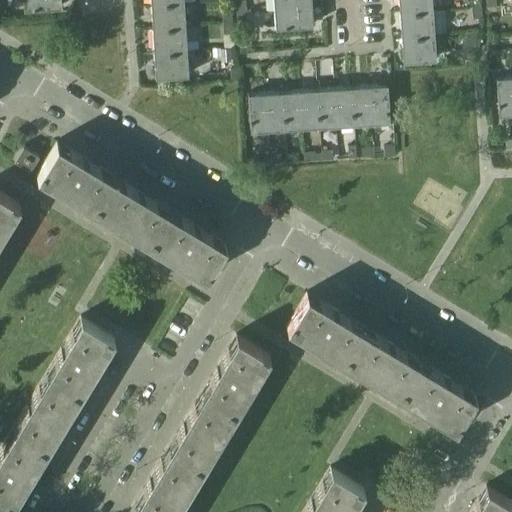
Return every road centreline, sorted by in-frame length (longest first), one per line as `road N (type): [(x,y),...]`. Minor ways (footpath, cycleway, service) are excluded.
road 1 (residential): [(261,223),(511,374)]
road 2 (residential): [(13,69),(261,223)]
road 3 (residential): [(167,378),(132,356),(49,497),(72,511)]
road 4 (residential): [(167,378),(261,223)]
road 5 (residential): [(430,511),(511,376)]
road 6 (residential): [(86,511),(167,378)]
